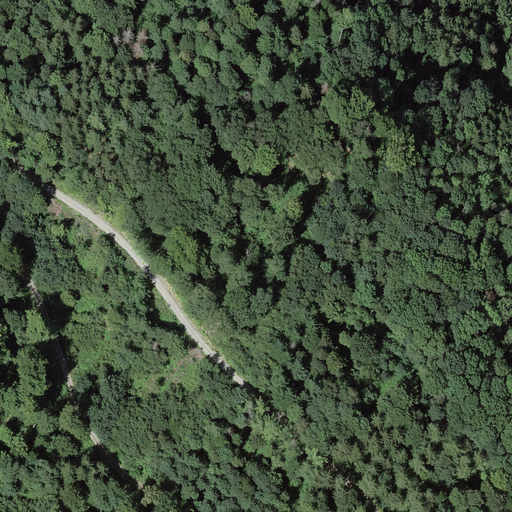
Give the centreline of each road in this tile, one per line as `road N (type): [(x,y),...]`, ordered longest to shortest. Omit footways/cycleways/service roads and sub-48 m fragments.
road 1 (track): [(376,511),(205,347),(121,239),(0,156)]
road 2 (track): [(0,239),(47,317),(99,449),(176,511)]
